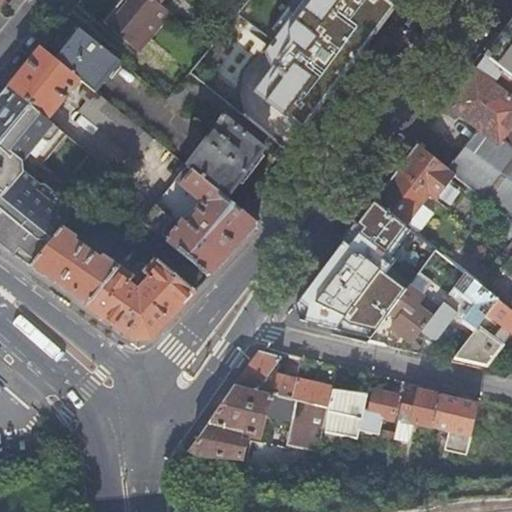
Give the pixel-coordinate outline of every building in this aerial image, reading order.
[(128,5),(121,0),(120,0),(102,24),(109,29),(128,5)] [(159,5),(153,0),(121,0),(128,5),(109,29),(138,54),(171,14),(159,5)] [(511,21),(511,23),(485,57),(511,78),(511,21)] [(82,33),(57,63),(81,82),(87,88),(96,95),(106,82),(117,68),(121,64),(82,33)] [(10,90),(49,122),(60,109),(67,100),(62,95),(68,88),(73,92),(81,82),(57,63),(42,51),(10,90)] [(479,131),(448,171),(455,177),(511,222),(511,78),(485,57),(448,107),(479,131)] [(121,71),(117,68),(106,82),(110,85),(121,71)] [(96,95),(87,88),(79,98),(88,105),(80,115),(137,161),(153,141),(96,95)] [(10,90),(0,101),(0,107),(42,143),(55,127),(49,122),(10,90)] [(0,244),(7,251),(52,196),(19,169),(42,143),(0,107),(0,244)] [(219,126),(187,168),(226,200),(240,183),(260,156),(263,152),(221,119),(217,123),(219,126)] [(42,143),(55,153),(67,137),(55,127),(42,143)] [(42,167),(55,153),(42,143),(19,169),(52,196),(62,184),(42,167)] [(418,147),(376,202),(407,227),(430,198),(436,202),(455,177),(448,171),(418,147)] [(52,196),(7,251),(31,268),(62,230),(85,202),(97,187),(109,172),(90,156),(66,186),(55,199),(52,196)] [(263,159),(260,156),(240,183),(243,186),(263,159)] [(226,200),(187,168),(143,223),(209,277),(257,225),(242,213),(226,200)] [(99,189),(122,208),(132,195),(109,176),(99,189)] [(62,184),(52,196),(55,199),(66,186),(62,184)] [(407,227),(376,202),(296,308),(302,322),(373,340),(392,313),(408,291),(388,275),(398,261),(393,257),(412,230),(407,227)] [(76,239),(62,230),(31,268),(89,307),(121,269),(105,258),(103,262),(74,242),(76,239)] [(139,246),(130,239),(117,253),(127,261),(128,260),(139,246)] [(154,258),(139,246),(128,260),(132,264),(149,263),(154,258)] [(428,263),(421,272),(435,282),(441,274),(457,287),(466,275),(436,251),(428,263)] [(135,279),(121,269),(89,307),(136,340),(154,338),(196,292),(157,261),(143,277),(148,283),(140,292),(131,285),(135,279)] [(408,291),(392,313),(400,319),(394,330),(414,345),(433,319),(418,307),(434,284),(420,274),(409,290),(408,291)] [(481,287),(466,275),(457,287),(455,288),(489,314),(490,312),(499,301),(481,287)] [(511,311),(510,310),(499,301),(490,312),(505,325),(509,328),(511,325),(511,311)] [(505,325),(490,312),(489,314),(478,328),(493,340),(496,336),(505,325)] [(493,340),(478,328),(455,358),(486,367),(505,343),(496,336),(493,340)] [(236,387),(292,400),(297,380),(302,358),(291,356),(285,378),(272,375),(282,361),(261,354),(236,387)] [(297,380),(292,400),(297,401),(330,408),(334,389),(297,380)] [(297,401),(292,400),(236,387),(191,453),(196,457),(242,461),(246,442),(241,440),(243,435),(265,441),(267,435),(262,433),(266,418),(291,423),(297,401)] [(334,389),(330,408),(325,432),(358,439),(360,431),(365,408),(368,395),(335,388),(334,389)] [(371,409),(365,408),(360,431),(379,435),(383,419),(394,421),(399,397),(375,391),(371,409)] [(418,396),(406,393),(399,421),(432,429),(440,397),(419,392),(418,396)] [(480,406),(440,397),(432,429),(472,439),(472,438),(480,406)] [(511,413),(480,406),(472,438),(486,441),(490,425),(511,430),(511,413)] [(320,451),(327,414),(297,410),(293,433),(300,434),(297,449),(320,451)] [(318,478),(320,464),(289,462),(290,453),(262,451),(259,473),(318,478)] [(490,464),(490,477),(506,476),(506,463),(490,464)] [(445,501),(506,497),(506,480),(455,483),(444,496),(445,501)]
